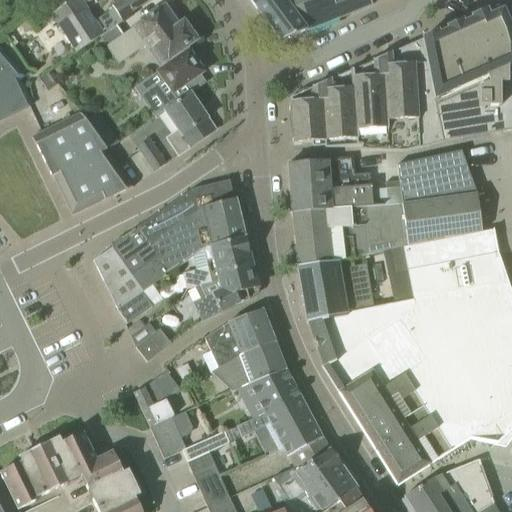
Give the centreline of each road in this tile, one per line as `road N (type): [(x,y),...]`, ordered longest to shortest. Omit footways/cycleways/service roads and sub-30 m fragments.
road 1 (unclassified): [(381,511),(278,317),(256,140)]
road 2 (residential): [(0,274),(256,140)]
road 3 (residential): [(168,511),(129,439),(100,431),(80,391),(35,376)]
road 4 (residential): [(253,71),(313,59),(426,0)]
